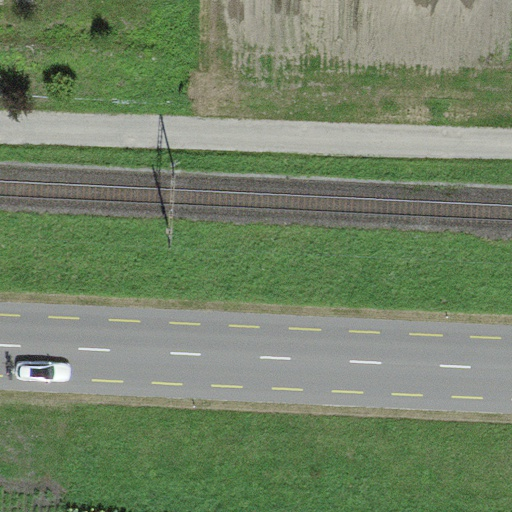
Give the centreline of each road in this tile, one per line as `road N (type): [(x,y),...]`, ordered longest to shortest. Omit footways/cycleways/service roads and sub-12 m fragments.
road 1 (primary): [(511,370),(0,345)]
road 2 (track): [(511,130),(0,115)]
